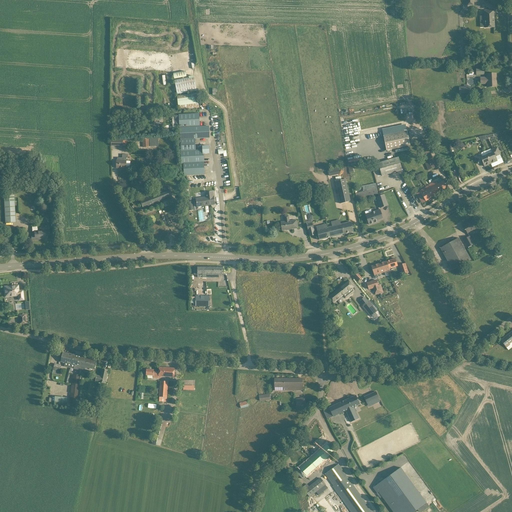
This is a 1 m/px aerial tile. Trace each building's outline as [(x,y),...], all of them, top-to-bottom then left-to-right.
[(484,10),(485,28),(495,28),(494,10),(484,10)] [(194,76),(189,77),(184,78),(184,77),(186,77),(186,72),(174,74),(174,79),(182,78),(183,78),(174,80),(177,94),(191,91),(192,94),(177,96),(179,110),(199,108),(197,93),(194,93),(194,91),(196,91),(194,76)] [(480,78),(480,84),(491,84),(491,87),(496,87),(496,74),(491,74),(487,74),(487,78),(480,78)] [(459,87),(459,93),(472,93),(471,86),(467,86),(467,85),(464,85),(464,86),(459,87)] [(431,102),(425,103),(427,113),(434,111),(431,102)] [(184,164),(184,170),(184,175),(204,174),(203,154),(209,154),(208,146),(202,146),(203,150),(196,151),(195,139),(209,138),(209,126),(200,127),(199,114),(179,115),(180,133),(179,133),(180,134),(180,140),(180,145),(181,152),(182,164),(184,164)] [(383,136),(386,151),(410,146),(407,131),(383,136)] [(158,138),(151,138),(143,139),(143,147),(150,147),(150,146),(159,146),(158,138)] [(416,142),(428,170),(436,167),(424,139),(416,142)] [(492,153),(487,155),(491,164),(497,161),(495,156),(500,154),(497,148),(491,150),(492,153)] [(491,164),(487,155),(485,151),(482,153),(481,155),(474,157),(475,160),(477,164),(482,162),(484,167),(491,164)] [(122,154),(122,158),(117,158),(117,168),(126,168),(126,161),(128,161),(128,156),(128,154),(122,154)] [(378,163),(380,171),(382,176),(397,172),(398,174),(402,172),(401,170),(402,170),(398,157),(378,163)] [(418,176),(421,180),(423,179),(424,181),(428,179),(424,172),(418,176)] [(143,181),(146,191),(149,190),(148,188),(156,186),(153,178),(146,181),(146,179),(143,181)] [(336,181),(340,204),(351,201),(346,179),(336,181)] [(436,181),(430,184),(437,195),(448,188),(445,183),(443,180),(438,184),(436,181)] [(354,188),(356,198),(357,200),(365,199),(365,198),(368,197),(368,196),(369,196),(369,197),(375,196),(375,194),(378,194),(376,183),(354,188)] [(420,192),(416,194),(421,201),(424,199),(426,201),(437,195),(430,184),(424,188),(419,191),(420,192)] [(147,197),(145,198),(140,200),(143,208),(172,197),(171,193),(168,187),(147,195),(147,197)] [(196,199),(196,202),(197,207),(215,204),(213,196),(212,192),(206,193),(206,198),(196,199)] [(4,195),(4,202),(5,223),(15,222),(14,206),(17,206),(17,201),(14,201),(14,194),(4,195)] [(388,206),(384,195),(377,197),(380,208),(388,206)] [(368,224),(369,223),(369,225),(378,222),(377,220),(383,218),(380,209),(366,214),(367,220),(367,221),(367,222),(367,223),(368,223),(368,224)] [(285,221),(281,222),(282,230),(297,228),(296,220),(289,221),(289,216),(284,216),(285,221)] [(463,226),(466,230),(468,234),(479,228),(477,224),(474,220),(463,226)] [(351,222),(334,226),(336,236),(353,232),(351,222)] [(324,229),(317,230),(319,240),(336,236),(334,226),(329,227),(327,228),(326,224),(323,225),(324,229)] [(34,231),(35,236),(31,236),(31,240),(35,240),(35,239),(46,239),(45,234),(49,234),(49,226),(40,226),(41,231),(40,231),(38,231),(34,231)] [(470,236),(464,240),(468,247),(471,246),(474,244),(470,236)] [(440,248),(443,253),(453,271),(471,261),(461,242),(458,238),(440,248)] [(387,261),(386,262),(389,270),(390,270),(389,269),(398,266),(397,263),(395,258),(387,261)] [(383,263),(371,267),(373,271),(374,276),(384,272),(386,276),(391,274),(389,270),(386,262),(383,263)] [(399,265),(402,275),(409,273),(405,263),(399,265)] [(197,267),(197,274),(198,274),(198,278),(206,278),(206,275),(222,275),(222,267),(197,267)] [(354,291),(352,288),(354,287),(348,280),(340,287),(341,287),(329,297),(334,303),(338,300),(343,296),(345,299),(354,291)] [(366,283),(369,290),(373,289),(376,295),(384,292),(381,285),(378,286),(376,280),(366,283)] [(18,296),(19,300),(23,300),(22,291),(17,291),(17,290),(18,290),(18,286),(9,287),(9,286),(5,286),(5,287),(4,287),(5,291),(4,291),(4,296),(5,295),(5,297),(10,296),(10,295),(15,295),(15,296),(18,296)] [(195,304),(195,307),(209,307),(209,296),(195,296),(195,297),(195,304)] [(362,307),(370,317),(378,311),(369,301),(362,307)] [(24,315),(19,316),(20,324),(25,324),(25,323),(27,323),(27,315),(24,315)] [(511,331),(501,341),(504,345),(506,348),(510,345),(509,344),(511,342),(511,331)] [(62,357),(61,362),(72,364),(74,355),(63,353),(62,357)] [(74,355),(72,364),(75,365),(74,368),(74,369),(79,370),(82,357),(80,356),(74,355)] [(82,357),(79,370),(85,371),(86,367),(95,369),(97,360),(82,357)] [(52,373),(54,374),(57,375),(59,375),(60,372),(60,368),(61,365),(54,363),(53,370),(52,373)] [(146,374),(146,375),(153,376),(153,378),(159,378),(159,376),(174,377),(175,373),(175,368),(159,367),(159,372),(154,371),(154,370),(146,369),(146,374)] [(99,383),(105,384),(108,370),(102,369),(101,376),(96,375),(95,381),(99,382),(99,383)] [(70,404),(77,404),(80,374),(73,374),(70,404)] [(285,390),(297,391),(302,390),(302,378),(275,379),(275,384),(275,388),(285,388),(285,390)] [(159,401),(166,402),(168,382),(160,381),(159,401)] [(351,422),(355,420),(359,419),(353,407),(360,404),(358,400),(356,395),(347,399),(351,408),(349,409),(350,411),(347,413),(351,422)] [(296,406),(296,407),(306,405),(305,397),(297,399),(298,405),(296,406)] [(346,411),(347,413),(350,411),(349,409),(351,408),(347,399),(329,408),(323,410),(327,419),(346,411)] [(441,411),(443,416),(449,412),(447,407),(441,411)] [(152,444),(159,446),(166,422),(159,420),(152,444)] [(305,437),(311,444),(314,442),(308,435),(305,437)] [(327,444),(311,458),(318,465),(333,452),(327,444)] [(318,465),(311,458),(299,468),(300,468),(296,472),(302,479),(318,465)] [(338,464),(334,467),(325,474),(345,503),(351,511),(373,511),(348,476),(347,477),(338,464)] [(401,468),(373,488),(377,493),(378,492),(393,511),(392,511),(414,511),(417,510),(427,503),(419,493),(401,468)] [(304,490),(305,490),(309,496),(315,491),(319,495),(328,488),(320,477),(304,490)]
